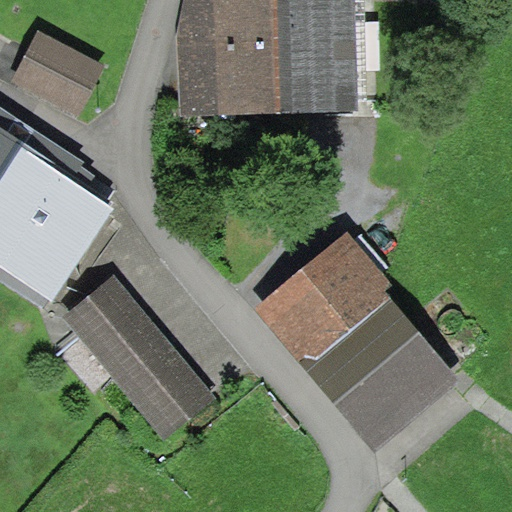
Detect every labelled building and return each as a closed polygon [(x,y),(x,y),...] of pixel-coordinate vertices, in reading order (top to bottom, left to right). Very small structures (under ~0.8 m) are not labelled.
[(277,0),(278,4),(258,4),(258,104),(352,103),(348,2),(315,3),(315,0),(277,0)] [(184,107),(258,104),(258,4),(185,7),(181,16),(184,107)] [(21,79),(74,107),(95,68),(42,40),(21,79)] [(79,164),(0,111),(0,263),(47,295),(103,209),(94,201),(105,185),(77,166),(79,164)] [(345,247),(307,278),(346,327),(383,294),(380,290),(396,252),(409,200),(374,190),(345,247)] [(308,357),(346,327),(307,278),(271,309),(308,357)] [(197,383),(123,294),(79,331),(152,419),(197,383)] [(383,294),(346,327),(308,357),(373,433),(441,377),(380,304),(387,299),(383,294)] [(73,503),(82,511),(121,511),(90,484),(73,503)]
